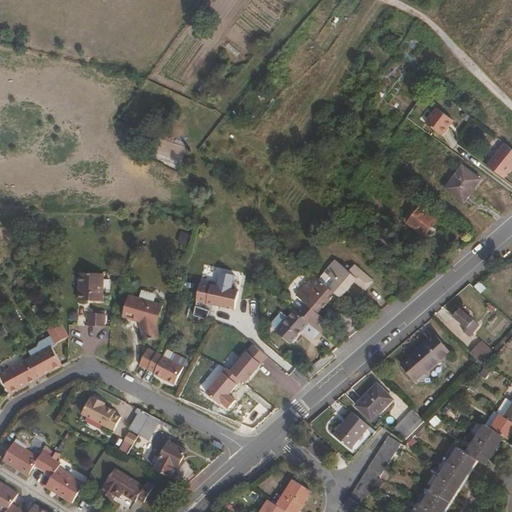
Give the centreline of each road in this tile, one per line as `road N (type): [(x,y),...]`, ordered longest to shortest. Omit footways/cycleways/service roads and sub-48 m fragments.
road 1 (unclassified): [(511,227),(276,431)]
road 2 (residential): [(0,425),(25,398),(90,367),(247,454)]
